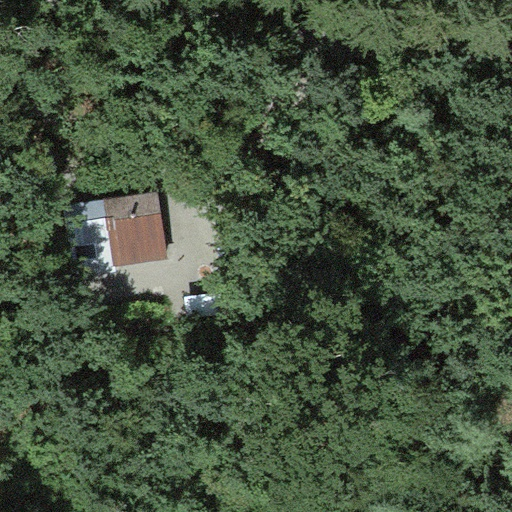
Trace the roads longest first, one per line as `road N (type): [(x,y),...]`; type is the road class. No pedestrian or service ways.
road 1 (track): [(0,61),(109,160),(196,195),(346,48),(511,73)]
road 2 (track): [(346,48),(34,0)]
